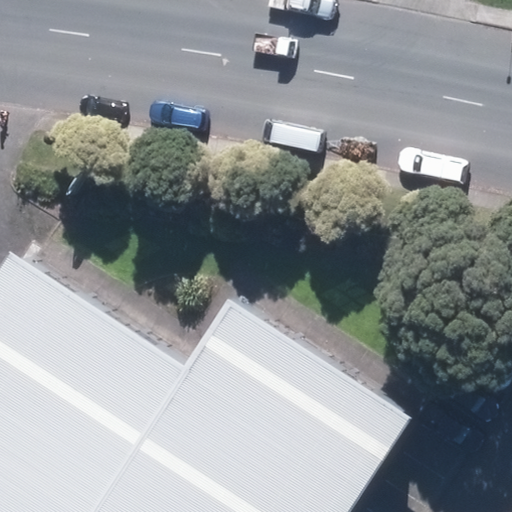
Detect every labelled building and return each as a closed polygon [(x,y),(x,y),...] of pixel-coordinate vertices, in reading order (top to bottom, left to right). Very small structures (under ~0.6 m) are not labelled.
[(0,304),(0,350),(165,457),(225,362),(41,242),(0,304)] [(225,362),(165,457),(250,511),(389,511),(450,417),(265,299),(225,362)] [(0,488),(36,511),(128,511),(165,457),(0,350),(0,488)] [(250,511),(165,457),(128,511),(250,511)] [(0,511),(36,511),(0,488),(0,511)]
